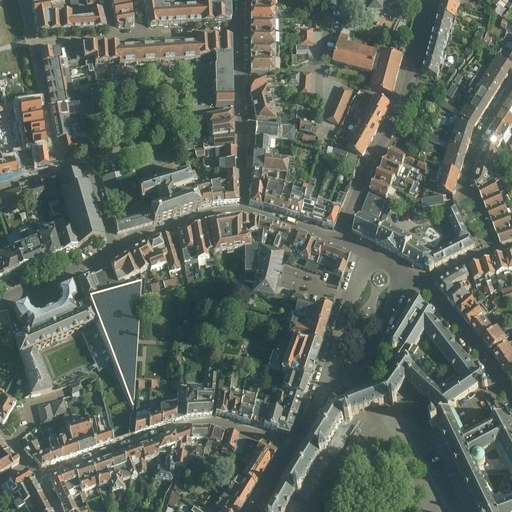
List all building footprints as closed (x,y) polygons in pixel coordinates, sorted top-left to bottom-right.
[(0,0),(0,107),(36,96),(15,25),(19,24),(15,11),(11,12),(7,0),(0,0)] [(128,0),(111,0),(113,10),(130,7),(128,0)] [(161,8),(159,0),(143,0),(147,25),(149,27),(229,22),(230,21),(230,0),(213,0),(214,4),(211,7),(201,8),(200,7),(169,8),(168,9),(164,10),(161,8)] [(250,0),(250,10),(274,10),(273,0),(250,0)] [(346,0),(347,3),(362,3),(362,8),(367,8),(367,11),(383,11),(383,4),(407,4),(406,0),(346,0)] [(442,0),(441,4),(458,9),(458,8),(459,3),(456,2),(456,0),(459,0),(460,0),(461,0),(442,0)] [(49,4),(48,4),(32,7),(37,32),(38,34),(104,30),(106,28),(101,11),(90,14),(91,19),(71,22),(71,14),(60,15),(59,16),(55,16),(50,13),(49,4)] [(441,4),(438,15),(455,20),(458,9),(441,4)] [(130,7),(113,10),(115,20),(132,17),(130,7)] [(250,10),(250,22),(279,23),(279,10),(274,10),(250,10)] [(438,15),(435,27),(450,32),(450,31),(452,32),(455,20),(438,15)] [(132,17),(115,20),(116,27),(118,28),(124,28),(124,29),(126,29),(126,28),(132,28),(133,26),(132,17)] [(343,19),(341,27),(348,28),(350,21),(343,19)] [(250,22),(250,35),(274,36),(274,23),(279,23),(250,22)] [(435,27),(431,39),(446,44),(448,36),(451,37),(452,32),(450,31),(450,32),(435,27)] [(312,31),(299,31),(299,47),(307,47),(312,47),(312,31)] [(490,44),(493,36),(487,34),(482,48),(486,51),(489,43),(490,44)] [(250,35),(250,48),(273,48),(273,47),(281,47),(281,36),(274,36),(250,35)] [(347,45),(349,38),(340,36),(338,42),(347,45)] [(112,45),(82,47),(83,59),(93,58),(94,62),(95,64),(119,63),(119,66),(199,61),(199,58),(208,58),(209,56),(213,56),(215,58),(215,68),(214,68),(215,86),(215,108),(233,107),(232,89),(231,40),(229,38),(197,40),(197,43),(118,48),(118,45),(112,45)] [(431,39),(428,51),(446,56),(447,51),(445,50),(446,44),(431,39)] [(392,97),(399,71),(402,57),(383,52),(382,58),(376,56),(377,56),(338,45),(333,64),(372,75),(372,73),(377,74),(373,91),(392,97)] [(82,47),(75,48),(76,60),(83,59),(82,47)] [(464,54),(472,55),(473,49),(466,47),(464,54)] [(250,48),(250,62),(273,62),(273,48),(250,48)] [(62,60),(60,50),(60,49),(40,52),(42,64),(62,60)] [(428,51),(425,62),(440,67),(440,66),(443,67),(446,56),(428,51)] [(296,56),(291,56),(291,68),(295,68),(305,64),(307,63),(307,53),(295,54),(296,56)] [(501,60),(490,53),(487,57),(495,62),(491,68),(491,69),(506,78),(510,71),(511,72),(511,66),(511,67),(501,60)] [(511,64),(511,54),(510,59),(505,57),(504,58),(502,58),(501,60),(511,64)] [(64,71),(62,60),(42,64),(44,74),(64,71)] [(273,62),(250,62),(250,75),(273,74),(273,62)] [(440,67),(425,62),(422,75),(437,79),(439,72),(441,72),(443,67),(440,66),(440,67)] [(477,73),(477,74),(500,88),(506,78),(491,69),(491,68),(487,74),(480,70),(479,70),(475,67),(473,71),(477,73)] [(68,70),(64,71),(44,74),(46,85),(70,81),(68,70)] [(250,84),(249,97),(266,88),(277,88),(298,87),(298,86),(299,79),(299,73),(286,76),(286,82),(279,82),(279,85),(274,85),(274,80),(263,80),(251,83),(250,84)] [(477,74),(475,77),(471,83),(478,88),(494,97),(500,88),(477,74)] [(463,78),(458,75),(453,83),(458,86),(463,78)] [(72,92),(70,81),(46,85),(48,96),(67,93),(72,92)] [(457,89),(451,86),(446,96),(451,99),(457,89)] [(266,88),(249,97),(251,105),(269,99),(276,98),(279,98),(277,88),(266,88)] [(340,88),(338,94),(349,99),(352,93),(340,88)] [(465,89),(463,93),(464,94),(487,108),(494,97),(478,88),(474,94),(465,89)] [(92,90),(86,92),(88,99),(100,97),(99,89),(92,90)] [(187,106),(197,106),(196,92),(187,92),(187,97),(185,97),(185,100),(187,100),(187,106)] [(69,104),(67,93),(48,96),(50,108),(69,104)] [(338,94),(336,100),(347,104),(349,99),(338,94)] [(487,108),(464,94),(462,97),(469,102),(465,108),(481,118),(487,108)] [(90,100),(93,110),(103,108),(100,97),(90,100)] [(369,108),(370,109),(370,108),(370,109),(385,117),(387,113),(385,112),(389,105),(375,97),(369,108)] [(269,99),(251,105),(253,113),(273,111),(270,103),(280,101),(280,98),(279,98),(276,98),(269,99)] [(38,99),(19,105),(20,117),(40,114),(38,99)] [(336,100),(333,105),(344,110),(347,104),(336,100)] [(69,104),(50,108),(53,119),(68,116),(75,114),(73,107),(79,106),(79,102),(69,104)] [(511,103),(508,102),(502,111),(511,117),(511,103)] [(333,105),(331,111),(337,113),(342,116),(344,110),(333,105)] [(103,108),(93,110),(94,116),(104,114),(103,109),(103,108)] [(296,111),(295,123),(297,124),(299,124),(299,132),(315,136),(316,130),(317,126),(303,123),(304,119),(301,119),(301,116),(302,108),(296,108),(296,111)] [(370,109),(364,119),(379,127),(385,117),(370,109),(370,108),(370,109)] [(481,118),(465,108),(461,114),(454,110),(452,114),(474,128),(481,118)] [(273,111),(253,113),(256,121),(275,122),(273,114),(281,115),(281,110),(276,109),(273,111)] [(337,113),(331,111),(326,121),(332,124),(337,113)] [(511,117),(502,111),(496,121),(509,130),(511,126),(511,117)] [(206,116),(207,127),(233,122),(232,112),(206,116)] [(337,113),(332,124),(337,126),(342,116),(337,113)] [(40,114),(20,117),(22,127),(42,124),(40,114)] [(68,116),(53,119),(55,130),(70,126),(68,116)] [(359,129),(373,137),(379,127),(364,119),(359,129)] [(455,127),(453,135),(470,140),(473,129),(464,124),(450,120),(448,125),(455,127)] [(496,121),(489,130),(503,140),(509,130),(496,121)] [(233,122),(207,127),(210,127),(211,138),(233,135),(233,122)] [(255,123),(255,131),(290,134),(291,125),(257,123),(255,123)] [(42,124),(22,127),(24,138),(44,135),(42,124)] [(70,126),(55,130),(57,140),(59,139),(71,137),(73,142),(82,140),(84,139),(86,139),(85,133),(72,136),(70,126)] [(342,139),(348,141),(349,138),(353,140),(368,148),(373,137),(359,129),(354,128),(351,134),(345,131),(342,139)] [(484,141),(485,142),(494,148),(496,154),(497,158),(504,155),(507,154),(505,149),(501,151),(498,147),(503,140),(489,130),(482,140),(484,141)] [(181,143),(186,141),(184,131),(177,133),(181,143)] [(255,131),(254,138),(290,142),(290,134),(255,131)] [(44,135),(24,138),(25,149),(33,148),(33,147),(45,145),(44,135)] [(193,151),(203,150),(215,149),(234,148),(236,148),(234,148),(233,135),(211,138),(211,139),(212,139),(213,145),(203,146),(202,147),(189,148),(190,152),(193,151)] [(430,135),(429,140),(441,144),(466,151),(470,140),(453,135),(451,141),(443,139),(430,135)] [(71,137),(59,139),(61,145),(67,144),(73,143),(73,142),(71,137)] [(254,138),(253,154),(264,156),(264,155),(269,155),(270,140),(290,143),(290,142),(254,138)] [(82,140),(73,142),(74,148),(86,145),(84,139),(82,140)] [(353,140),(347,150),(361,158),(362,158),(368,148),(353,140)] [(441,144),(429,140),(428,143),(440,146),(440,147),(448,150),(446,157),(446,158),(463,162),(466,151),(441,144)] [(73,143),(67,144),(70,156),(75,154),(74,148),(73,142),(73,143)] [(485,142),(481,158),(494,162),(496,154),(494,148),(485,142)] [(67,144),(61,145),(63,157),(70,156),(67,144)] [(45,145),(33,147),(33,148),(36,164),(37,169),(49,167),(48,166),(45,145)] [(86,145),(74,148),(75,154),(87,151),(86,145)] [(361,158),(347,150),(336,145),(333,153),(345,158),(346,157),(359,163),(361,158)] [(215,149),(203,150),(215,150),(216,162),(234,161),(236,161),(236,148),(234,148),(215,149)] [(284,160),(281,160),(289,162),(291,150),(286,149),(284,160)] [(392,149),(386,160),(403,168),(401,167),(404,161),(412,165),(414,161),(392,149)] [(253,154),(251,171),(267,173),(283,175),(286,175),(289,162),(281,160),(264,158),(264,155),(264,156),(253,154)] [(345,158),(343,165),(356,170),(359,163),(346,157),(345,158)] [(440,167),(443,168),(459,173),(463,162),(446,158),(446,157),(444,164),(435,161),(434,165),(440,167)] [(481,158),(477,171),(490,175),(490,173),(492,167),(496,168),(496,166),(493,165),(494,162),(481,158)] [(6,165),(0,166),(0,178),(8,177),(10,177),(9,175),(11,174),(12,174),(21,172),(18,159),(5,162),(6,165)] [(386,160),(380,170),(395,178),(397,179),(405,183),(407,179),(410,172),(403,168),(402,168),(386,160)] [(234,161),(216,162),(211,162),(211,163),(213,174),(216,173),(217,175),(225,175),(234,175),(234,161),(236,161),(234,161)] [(417,167),(425,171),(426,166),(419,163),(417,167)] [(437,175),(436,179),(440,181),(456,185),(459,173),(443,168),(443,169),(439,168),(437,174),(437,175)] [(380,170),(375,181),(391,189),(390,188),(395,178),(380,170)] [(265,189),(267,173),(251,171),(250,187),(265,189)] [(490,175),(477,171),(474,182),(472,183),(477,191),(478,190),(487,185),(489,176),(494,178),(495,175),(490,173),(490,175)] [(61,195),(71,227),(77,249),(103,239),(88,186),(86,187),(85,182),(81,183),(78,172),(61,176),(56,177),(61,195)] [(217,175),(216,173),(217,176),(225,176),(225,182),(225,184),(237,184),(237,175),(234,175),(225,175),(217,175)] [(264,199),(262,209),(274,212),(283,175),(267,173),(265,189),(264,199)] [(199,209),(188,174),(139,189),(142,201),(145,211),(145,212),(148,211),(153,225),(161,222),(171,219),(181,215),(192,211),(192,212),(199,209)] [(188,175),(188,174),(199,209),(212,206),(209,196),(211,195),(209,184),(207,185),(200,186),(199,185),(198,185),(194,174),(188,175)] [(283,175),(274,212),(285,215),(291,192),(282,189),(286,177),(286,175),(283,175)] [(52,176),(39,179),(41,185),(42,190),(55,187),(52,176)] [(291,192),(285,215),(298,219),(305,192),(307,186),(303,185),(301,191),(292,188),(293,187),(284,184),(286,177),(282,189),(291,192)] [(218,180),(206,182),(207,185),(209,184),(211,195),(209,196),(212,206),(223,205),(223,195),(220,195),(218,183),(218,180)] [(391,189),(375,181),(369,192),(386,200),(395,204),(397,200),(388,196),(391,189)] [(456,185),(440,181),(436,191),(452,196),(453,194),(454,194),(455,191),(454,190),(456,185)] [(494,181),(487,185),(478,190),(483,201),(499,194),(494,181)] [(225,182),(218,183),(220,195),(223,195),(223,205),(235,204),(238,201),(237,184),(225,184),(225,182)] [(44,197),(42,190),(41,185),(27,189),(31,201),(44,197)] [(305,192),(298,219),(310,223),(315,205),(317,199),(316,198),(316,201),(309,199),(312,187),(307,186),(305,192)] [(262,209),(264,199),(265,189),(250,187),(249,205),(248,205),(248,206),(262,209)] [(14,205),(10,192),(0,195),(0,203),(2,209),(14,205)] [(327,209),(321,226),(333,230),(336,221),(346,196),(339,194),(335,206),(336,207),(336,209),(327,207),(327,208),(327,209)] [(378,220),(386,202),(368,194),(361,212),(378,220)] [(499,194),(483,201),(487,212),(503,204),(499,194)] [(422,200),(422,206),(422,208),(444,205),(444,203),(443,202),(447,201),(446,197),(422,200)] [(503,204),(487,212),(491,222),(508,215),(503,204)] [(315,205),(310,223),(321,226),(327,209),(327,208),(327,209),(319,207),(320,206),(315,205)] [(451,242),(433,250),(428,253),(411,243),(412,242),(384,227),(384,228),(359,217),(352,233),(376,244),(394,254),(398,256),(403,259),(403,258),(423,271),(424,269),(426,271),(430,273),(433,271),(434,268),(475,248),(469,237),(468,237),(455,209),(439,216),(451,242)] [(145,212),(145,211),(113,220),(117,235),(153,225),(148,211),(145,212)] [(511,225),(508,215),(491,222),(496,233),(511,227),(511,225)] [(240,219),(207,224),(211,249),(212,254),(213,253),(213,255),(244,250),(244,274),(253,275),(255,248),(251,248),(252,246),(248,247),(248,238),(240,237),(240,219)] [(258,220),(240,219),(240,237),(248,238),(248,247),(252,246),(251,248),(255,248),(255,247),(256,240),(251,239),(251,233),(258,233),(256,232),(258,220)] [(256,240),(255,247),(262,249),(271,226),(271,225),(258,220),(256,232),(258,233),(256,240)] [(207,224),(200,227),(202,240),(206,258),(206,255),(212,254),(211,249),(207,224)] [(271,226),(262,249),(271,252),(280,228),(271,225),(271,226)] [(33,233),(36,240),(43,262),(44,262),(60,256),(61,255),(53,231),(52,226),(33,233)] [(61,228),(53,231),(61,255),(77,249),(71,227),(66,229),(65,226),(61,228)] [(200,227),(191,230),(197,262),(204,261),(206,269),(211,268),(213,278),(216,278),(214,261),(213,256),(211,257),(211,259),(208,260),(208,258),(206,258),(202,240),(200,227)] [(511,227),(496,233),(501,246),(511,242),(511,227)] [(280,228),(271,252),(280,254),(280,252),(280,251),(277,250),(278,246),(282,247),(283,243),(284,244),(289,232),(280,228)] [(19,235),(6,241),(10,251),(18,272),(26,269),(43,262),(36,240),(33,233),(33,230),(28,232),(27,231),(19,234),(19,235)] [(197,262),(191,230),(178,234),(184,265),(189,264),(189,263),(197,262)] [(280,252),(280,254),(283,254),(283,255),(289,256),(297,235),(289,232),(284,244),(289,245),(288,249),(282,247),(280,251),(280,252)] [(297,235),(289,256),(297,259),(305,238),(297,235)] [(169,236),(160,239),(163,251),(165,258),(167,266),(166,266),(168,274),(180,271),(173,247),(169,236)] [(305,238),(297,259),(304,261),(306,262),(310,253),(308,253),(310,248),(312,249),(315,242),(305,238)] [(160,239),(147,245),(154,260),(146,263),(149,270),(150,272),(166,266),(167,266),(165,258),(163,251),(160,239)] [(323,245),(315,242),(312,249),(310,248),(308,253),(310,253),(306,262),(315,265),(307,262),(308,259),(317,262),(323,245)] [(147,245),(130,253),(139,275),(139,274),(149,270),(146,263),(154,260),(147,245)] [(315,265),(319,267),(322,268),(321,271),(323,272),(323,271),(327,260),(336,263),(334,269),(332,268),(330,274),(341,278),(349,255),(323,245),(317,262),(315,265)] [(244,274),(244,278),(243,283),(253,284),(252,295),(296,303),(303,305),(304,305),(304,304),(306,298),(276,289),(283,255),(283,254),(280,254),(271,252),(262,249),(255,247),(255,248),(253,275),(244,274)] [(18,272),(10,251),(3,254),(2,252),(0,251),(0,270),(3,278),(10,275),(11,275),(11,274),(13,273),(13,274),(17,272),(18,272)] [(57,293),(58,293),(60,298),(60,300),(61,301),(61,302),(61,303),(60,304),(60,305),(59,307),(58,308),(57,309),(56,310),(56,309),(55,310),(50,313),(49,313),(50,314),(47,315),(46,314),(40,317),(40,316),(39,317),(36,317),(33,316),(33,317),(31,315),(29,313),(28,311),(28,312),(26,307),(26,306),(26,305),(24,306),(12,311),(15,317),(17,321),(20,325),(26,329),(28,332),(22,335),(22,334),(14,338),(6,313),(0,314),(0,320),(4,331),(7,341),(13,339),(27,382),(28,386),(31,398),(51,393),(40,369),(33,351),(59,340),(67,337),(66,337),(93,325),(94,326),(81,332),(98,373),(112,367),(132,410),(140,282),(126,288),(124,281),(139,275),(130,253),(110,267),(93,276),(97,286),(95,287),(92,288),(88,278),(57,292),(57,293)] [(511,254),(503,257),(508,272),(511,271),(511,254)] [(503,257),(491,260),(497,277),(504,275),(504,277),(509,275),(508,272),(503,257)] [(491,260),(480,265),(486,281),(487,284),(491,295),(494,293),(492,288),(489,279),(496,276),(496,277),(497,277),(491,260)] [(306,262),(303,269),(316,274),(319,267),(315,265),(306,262)] [(486,281),(480,265),(469,268),(476,288),(480,286),(479,283),(485,281),(487,287),(483,289),(485,294),(490,293),(490,295),(491,295),(487,284),(486,281)] [(454,276),(450,278),(455,287),(457,285),(461,289),(467,284),(464,286),(462,283),(469,279),(465,270),(464,271),(464,270),(463,271),(464,271),(460,273),(459,273),(455,275),(454,276)] [(447,301),(461,289),(457,285),(455,287),(450,278),(449,278),(445,281),(445,280),(444,281),(445,282),(441,284),(441,283),(440,284),(440,285),(436,287),(435,287),(436,288),(437,288),(439,291),(439,292),(440,292),(443,295),(442,295),(443,296),(444,296),(447,299),(446,300),(447,301)] [(511,301),(511,300),(511,278),(510,279),(511,283),(511,284),(511,292),(503,296),(505,303),(511,301)] [(163,283),(164,290),(178,286),(177,280),(163,283)] [(150,286),(151,293),(159,291),(158,284),(150,286)] [(461,289),(447,301),(455,310),(469,299),(464,293),(470,288),(467,284),(461,289)] [(394,355),(391,359),(398,365),(401,360),(406,363),(409,366),(414,363),(415,363),(419,356),(414,353),(413,353),(412,353),(425,332),(464,382),(445,395),(446,392),(445,390),(443,389),(440,390),(440,394),(414,370),(406,381),(443,414),(444,414),(444,415),(453,411),(455,410),(455,407),(453,405),(480,386),(482,389),(485,389),(487,388),(487,386),(486,384),(484,383),(477,373),(476,373),(472,368),(433,318),(434,317),(415,297),(388,342),(394,347),(392,350),(392,353),(394,355)] [(469,299),(455,310),(463,318),(475,309),(477,306),(474,302),(473,304),(469,299)] [(325,328),(330,310),(304,304),(304,305),(303,305),(296,303),(294,314),(291,313),(290,319),(292,319),(293,320),(325,328)] [(203,304),(193,306),(195,314),(205,312),(203,304)] [(475,309),(463,318),(471,328),(483,319),(484,318),(488,315),(484,310),(478,314),(475,309)] [(483,319),(471,328),(481,340),(493,331),(494,332),(498,330),(494,326),(491,328),(484,318),(483,319)] [(292,319),(287,338),(319,346),(325,328),(293,320),(292,319)] [(498,330),(494,332),(482,341),(491,353),(511,336),(511,329),(510,331),(509,331),(502,336),(498,330)] [(268,367),(267,370),(285,376),(307,383),(312,368),(319,346),(287,338),(286,340),(291,341),(285,360),(272,356),(268,367)] [(493,356),(500,366),(511,359),(511,350),(507,345),(493,356)] [(511,359),(500,366),(503,370),(507,377),(507,376),(511,373),(511,359)] [(357,398),(354,398),(358,413),(361,412),(369,409),(371,408),(389,401),(390,405),(393,406),(395,405),(396,402),(396,400),(394,399),(406,381),(414,370),(414,369),(413,369),(409,366),(406,363),(401,360),(398,365),(395,368),(382,387),(383,387),(372,392),(367,394),(367,393),(366,393),(366,394),(365,394),(365,395),(366,395),(364,395),(357,398)] [(176,421),(176,422),(186,418),(211,416),(216,370),(209,369),(207,390),(185,389),(185,391),(177,391),(177,402),(177,404),(176,421)] [(285,376),(281,391),(287,393),(302,398),(307,383),(285,376)] [(219,380),(217,393),(215,416),(226,418),(229,396),(229,394),(229,389),(223,388),(223,381),(219,380)] [(241,397),(238,421),(249,425),(253,408),(254,408),(255,401),(259,383),(254,382),(251,398),(241,396),(241,397)] [(79,383),(68,388),(71,396),(82,391),(79,383)] [(31,398),(28,386),(22,388),(24,399),(31,398)] [(267,411),(263,429),(276,433),(279,422),(282,409),(287,393),(281,391),(281,392),(286,394),(286,396),(278,393),(274,408),(278,409),(277,413),(267,411)] [(282,409),(279,422),(292,427),(295,418),(302,398),(287,393),(282,409)] [(229,396),(226,418),(238,421),(241,397),(241,396),(229,394),(229,396)] [(466,437),(453,411),(444,415),(444,414),(443,414),(436,418),(435,417),(428,421),(431,428),(437,426),(442,436),(464,482),(478,511),(511,511),(511,436),(501,415),(500,415),(490,397),(485,400),(495,418),(494,419),(494,420),(491,422),(490,421),(489,422),(490,424),(466,437)] [(2,398),(0,402),(0,422),(3,426),(14,407),(15,406),(2,398)] [(253,408),(249,425),(263,429),(267,411),(270,400),(265,398),(263,403),(255,401),(254,408),(253,408)] [(284,511),(291,501),(295,493),(295,494),(298,494),(301,493),(302,490),(301,488),(320,457),(327,456),(327,455),(335,460),(347,441),(336,434),(345,421),(350,422),(352,418),(351,416),(358,413),(354,398),(353,398),(353,399),(352,399),(331,406),(281,485),(281,486),(280,486),(278,491),(277,493),(276,495),(275,495),(274,496),(275,496),(268,509),(267,510),(266,511),(284,511)] [(63,402),(57,403),(60,415),(66,413),(63,402)] [(167,404),(159,407),(162,426),(176,422),(176,421),(177,404),(177,402),(176,403),(168,405),(167,404)] [(60,415),(57,403),(51,405),(54,417),(60,415)] [(37,409),(39,414),(50,411),(49,405),(37,409)] [(159,408),(148,411),(149,430),(162,426),(159,407),(159,408)] [(50,411),(39,414),(40,420),(52,417),(50,411)] [(135,420),(134,420),(134,428),(134,436),(149,430),(148,411),(147,411),(147,412),(135,414),(135,420)] [(72,422),(64,424),(66,429),(69,437),(72,444),(75,443),(78,455),(95,449),(88,422),(88,421),(79,425),(78,421),(78,420),(77,414),(71,415),(72,422)] [(52,417),(40,420),(42,426),(53,423),(52,417)] [(106,418),(88,422),(95,449),(112,443),(106,418)] [(279,422),(276,433),(289,436),(292,427),(279,422)] [(191,430),(190,430),(189,448),(200,449),(200,442),(206,441),(209,429),(191,430)] [(205,449),(202,458),(207,459),(211,447),(219,449),(223,433),(210,429),(209,429),(206,441),(205,445),(205,449)] [(172,466),(174,467),(185,469),(186,456),(189,457),(189,458),(198,459),(198,463),(197,463),(195,471),(199,471),(200,465),(202,458),(205,449),(203,449),(200,449),(189,448),(190,430),(175,436),(173,452),(175,451),(172,466)] [(53,433),(54,438),(61,462),(78,455),(75,443),(72,444),(69,437),(59,441),(57,432),(53,433)] [(226,434),(222,450),(233,453),(234,452),(235,446),(238,438),(226,434)] [(157,466),(157,471),(157,472),(156,472),(155,476),(155,479),(171,482),(172,480),(174,467),(172,466),(175,451),(173,452),(175,436),(158,442),(157,458),(157,459),(158,459),(158,464),(161,464),(162,461),(165,461),(165,467),(157,466)] [(51,452),(46,455),(50,466),(61,462),(54,438),(48,440),(51,452)] [(234,452),(233,453),(238,454),(241,454),(245,440),(238,438),(235,446),(234,452)] [(158,442),(139,448),(144,463),(146,475),(144,464),(157,459),(157,458),(158,442)] [(23,451),(32,461),(41,457),(38,449),(36,444),(26,450),(23,451)] [(254,454),(269,463),(269,464),(276,454),(271,450),(266,447),(260,444),(254,454)] [(139,448),(121,455),(129,480),(129,481),(136,478),(133,468),(137,467),(139,476),(146,475),(144,463),(139,448)] [(41,457),(32,461),(40,470),(50,466),(46,455),(41,457),(38,449),(41,457)] [(0,475),(14,467),(18,465),(7,452),(0,457),(0,475)] [(253,459),(249,466),(262,475),(263,474),(262,474),(269,463),(254,454),(252,454),(250,457),(253,459)] [(121,455),(108,459),(112,471),(109,473),(110,478),(118,476),(122,483),(129,481),(129,480),(121,455)] [(108,459),(90,466),(96,487),(96,488),(98,488),(98,489),(110,487),(111,493),(123,490),(122,483),(118,476),(110,478),(109,473),(112,471),(108,459)] [(230,470),(223,465),(219,469),(227,475),(230,470)] [(90,466),(72,472),(81,495),(79,496),(82,504),(87,502),(84,493),(96,488),(96,487),(90,466)] [(249,466),(241,478),(254,487),(259,479),(260,479),(262,475),(249,466)] [(227,475),(225,478),(232,483),(227,491),(235,496),(232,502),(228,500),(231,502),(241,509),(254,487),(245,480),(241,478),(245,481),(244,482),(236,478),(237,475),(230,470),(227,475)] [(72,472),(58,477),(62,487),(68,484),(72,493),(75,498),(79,496),(81,495),(72,472)] [(5,484),(4,485),(0,487),(7,500),(17,494),(16,493),(32,483),(33,482),(26,473),(8,483),(5,484)] [(58,477),(50,480),(50,481),(61,505),(70,501),(67,495),(72,493),(68,484),(62,487),(58,477)] [(17,494),(7,500),(11,498),(17,511),(22,508),(24,507),(23,505),(40,496),(34,483),(33,482),(32,483),(16,493),(17,494)] [(123,494),(116,494),(115,504),(122,504),(123,494)] [(206,495),(202,500),(215,509),(216,509),(220,511),(238,511),(241,509),(231,502),(228,500),(223,497),(217,504),(213,501),(214,501),(206,495)] [(40,511),(47,509),(40,496),(23,505),(24,507),(22,508),(24,511),(40,511)] [(215,509),(202,500),(200,504),(210,511),(220,511),(216,509),(215,509)] [(70,501),(61,505),(63,511),(76,511),(77,511),(86,509),(77,511),(71,501),(70,501)]
